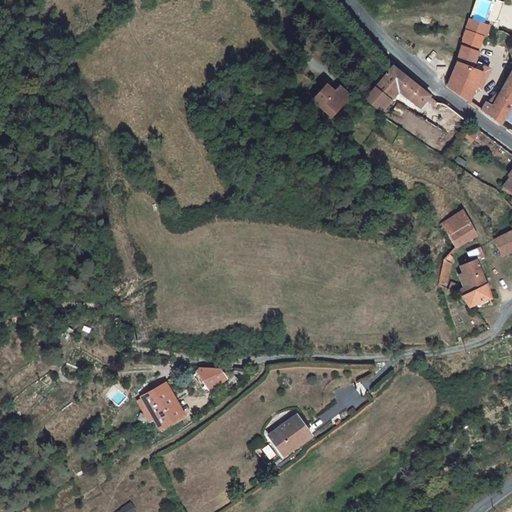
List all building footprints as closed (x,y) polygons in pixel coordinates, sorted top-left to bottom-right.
[(488,25),(468,19),(465,31),(481,36),(483,37),(484,37),(488,25)] [(448,86),(470,102),(482,73),(487,74),(489,68),(474,62),(481,36),(465,31),(459,59),(457,64),(455,69),(448,86)] [(430,95),(393,65),(365,99),(382,113),(388,105),(385,102),(396,89),(420,108),(430,95)] [(482,111),(502,125),(506,118),(511,107),(511,106),(511,72),(493,106),(487,103),(482,111)] [(336,87),(333,91),(334,92),(345,100),(347,96),(336,87)] [(347,101),(345,100),(334,92),(333,94),(325,88),(312,104),(332,119),(347,101)] [(406,108),(398,103),(393,112),(401,117),(406,108)] [(464,118),(445,104),(437,103),(426,120),(450,134),(464,118)] [(478,144),(495,153),(500,144),(483,135),(478,144)] [(463,209),(442,224),(451,233),(469,221),(463,209)] [(451,233),(449,234),(456,247),(476,234),(469,221),(451,233)] [(511,231),(494,240),(501,256),(511,251),(511,231)] [(432,250),(442,261),(448,255),(456,247),(449,234),(432,250)] [(470,292),(461,296),(469,305),(491,297),(477,259),(483,255),(479,248),(468,253),(471,261),(463,265),(465,271),(461,273),(470,292)] [(442,261),(440,270),(449,271),(450,263),(449,263),(442,261)] [(440,270),(438,285),(445,289),(449,271),(440,270)] [(451,285),(448,290),(455,293),(457,288),(451,285)] [(201,366),(193,372),(205,390),(225,376),(219,369),(201,366)] [(180,420),(184,417),(172,401),(178,396),(166,381),(141,399),(142,401),(157,420),(165,430),(180,420)] [(157,420),(142,401),(139,405),(153,423),(157,420)] [(310,436),(295,415),(269,434),(284,455),(310,436)] [(136,511),(132,503),(110,511),(136,511)]
